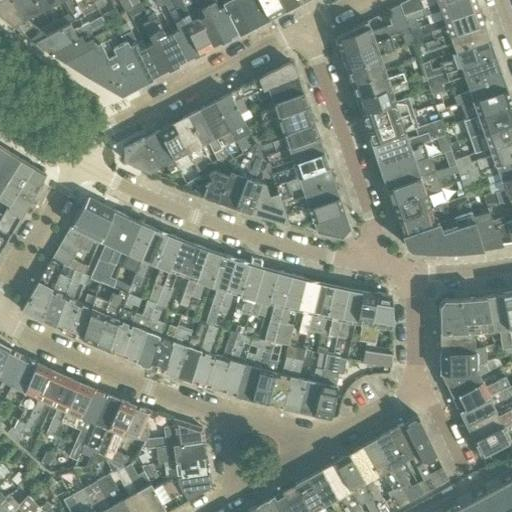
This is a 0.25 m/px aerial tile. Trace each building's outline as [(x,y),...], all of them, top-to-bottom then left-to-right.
[(0,0),(0,17),(11,26),(33,42),(46,35),(39,30),(25,19),(13,0),(0,0)] [(34,0),(13,0),(25,19),(40,11),(34,0)] [(56,0),(34,0),(40,11),(57,1),(56,0)] [(56,0),(57,1),(59,0),(63,0),(71,13),(74,19),(74,20),(83,15),(78,6),(74,0),(56,0)] [(91,0),(82,0),(85,5),(80,8),(78,6),(83,15),(93,10),(95,8),(91,0)] [(91,0),(95,8),(96,8),(104,4),(101,0),(91,0)] [(119,0),(123,6),(125,12),(127,11),(131,9),(132,8),(129,3),(127,0),(119,0)] [(127,0),(129,3),(132,8),(139,4),(136,0),(127,0)] [(178,29),(172,32),(186,61),(199,55),(171,0),(155,0),(159,6),(164,4),(178,29)] [(171,0),(199,55),(212,48),(197,19),(192,22),(180,0),(171,0)] [(197,19),(212,48),(225,41),(203,0),(188,0),(190,3),(195,0),(200,8),(199,8),(203,16),(197,19)] [(203,0),(225,41),(238,34),(222,2),(221,2),(222,5),(217,8),(213,1),(215,0),(214,0),(203,0)] [(220,0),(222,2),(238,34),(253,27),(239,0),(220,0)] [(239,0),(253,27),(268,19),(258,0),(239,0)] [(258,0),(268,19),(282,11),(276,0),(258,0)] [(276,0),(282,11),(297,3),(295,0),(276,0)] [(419,0),(406,0),(400,3),(403,15),(445,0),(421,0),(420,1),(419,0)] [(445,0),(403,15),(408,29),(408,30),(417,26),(415,18),(424,15),(424,16),(440,11),(442,18),(477,7),(474,0),(445,0)] [(335,38),(340,52),(374,41),(401,31),(408,29),(405,21),(403,15),(400,3),(386,11),(391,24),(370,31),(367,21),(351,29),(335,38)] [(131,9),(127,11),(130,17),(143,9),(139,4),(132,8),(131,9)] [(414,46),(424,43),(482,23),(477,7),(442,18),(445,26),(430,31),(430,32),(420,35),(417,26),(408,30),(414,46)] [(101,17),(96,8),(95,8),(93,10),(98,18),(100,17),(101,17)] [(100,17),(103,24),(118,15),(115,9),(101,17),(100,17)] [(71,13),(65,16),(68,22),(69,22),(74,19),(71,13)] [(147,17),(149,21),(167,58),(173,68),(186,61),(172,32),(165,35),(161,28),(154,13),(147,17)] [(68,22),(65,16),(51,24),(50,25),(53,30),(68,22)] [(33,42),(49,52),(89,31),(103,24),(100,17),(98,18),(89,23),(88,23),(74,30),(69,22),(68,22),(53,30),(46,35),(33,42)] [(151,43),(145,46),(159,76),(173,68),(167,58),(149,21),(142,25),(147,35),(151,43)] [(123,30),(125,34),(130,31),(126,22),(118,26),(121,31),(123,30)] [(424,43),(425,46),(427,52),(451,43),(454,51),(488,39),(482,23),(424,43)] [(63,61),(100,42),(107,38),(121,31),(118,26),(117,24),(102,32),(91,37),(89,31),(49,52),(63,61)] [(39,30),(46,35),(53,30),(50,25),(39,30)] [(408,29),(401,32),(405,45),(412,43),(408,29)] [(122,35),(126,40),(141,72),(146,82),(159,76),(145,46),(139,49),(135,41),(130,31),(125,34),(122,35)] [(420,64),(425,78),(494,55),(488,39),(454,51),(457,59),(442,64),(442,66),(431,70),(428,62),(420,64)] [(112,48),(115,53),(132,90),(146,82),(141,72),(126,40),(112,48)] [(340,52),(345,68),(394,51),(391,43),(376,48),(374,41),(340,52)] [(63,61),(79,72),(107,57),(100,42),(63,61)] [(345,68),(350,83),(384,71),(381,63),(396,58),(394,51),(345,68)] [(115,53),(107,57),(79,72),(121,96),(132,90),(115,53)] [(425,78),(431,94),(443,90),(440,84),(449,81),(448,80),(463,76),(465,83),(500,71),(494,55),(425,78)] [(234,101),(242,98),(255,92),(255,91),(297,76),(293,65),(293,64),(288,62),(288,63),(230,93),(234,101)] [(350,83),(355,98),(404,80),(401,73),(386,78),(384,71),(350,83)] [(452,96),(455,105),(460,103),(505,88),(500,71),(465,83),(468,91),(452,96)] [(270,96),(272,102),(302,90),(297,76),(255,91),(255,92),(259,100),(270,96)] [(355,98),(360,113),(394,101),(391,93),(407,88),(404,80),(355,98)] [(505,88),(460,103),(465,119),(477,115),(511,104),(505,88)] [(259,113),(262,122),(307,106),(302,90),(272,102),(274,108),(259,113)] [(214,101),(235,141),(240,150),(249,145),(244,136),(249,133),(247,128),(243,121),(240,114),(234,101),(230,93),(214,101)] [(439,93),(432,96),(434,104),(437,111),(445,109),(442,102),(439,93)] [(37,105),(45,110),(51,102),(42,96),(37,105)] [(360,113),(365,128),(411,112),(415,111),(414,108),(411,109),(406,97),(394,101),(360,113)] [(234,101),(240,114),(247,111),(242,98),(234,101)] [(200,108),(228,162),(236,157),(229,144),(235,141),(214,101),(200,108)] [(511,121),(511,106),(511,104),(477,115),(465,119),(461,121),(466,138),(467,137),(511,121)] [(280,126),(282,132),(312,121),(307,106),(262,122),(265,130),(280,126)] [(211,163),(213,169),(228,162),(200,108),(186,116),(200,144),(207,141),(217,160),(211,163)] [(247,111),(240,114),(243,121),(250,118),(248,110),(247,111)] [(411,112),(365,128),(370,143),(404,131),(414,128),(416,127),(412,115),(416,114),(415,111),(411,112)] [(199,177),(207,173),(213,169),(211,163),(204,166),(195,147),(200,144),(186,116),(171,123),(192,163),(199,176),(199,177)] [(422,142),(437,137),(445,134),(440,119),(416,127),(414,128),(417,135),(407,139),(404,131),(370,143),(376,159),(422,142)] [(272,142),(261,146),(264,155),(317,136),(312,121),(282,132),(284,138),(272,142)] [(485,140),(488,147),(511,139),(511,121),(467,137),(470,146),(485,140)] [(157,131),(179,170),(184,167),(185,167),(192,163),(171,123),(157,131)] [(170,174),(179,170),(157,131),(143,138),(158,167),(164,163),(170,174)] [(258,133),(252,135),(255,143),(257,142),(259,141),(259,140),(261,139),(258,133)] [(442,152),(443,152),(450,149),(445,134),(437,137),(442,152)] [(264,155),(266,161),(267,163),(278,159),(290,155),(292,162),(322,151),(317,136),(264,155)] [(148,172),(158,167),(143,138),(124,148),(123,148),(124,160),(148,172)] [(455,165),(457,172),(458,176),(478,169),(479,170),(511,158),(511,139),(488,147),(491,156),(476,161),(464,165),(461,157),(453,160),(455,165)] [(233,206),(249,211),(260,181),(254,179),(261,159),(266,161),(264,155),(261,146),(259,141),(257,142),(233,206)] [(218,201),(233,206),(257,142),(238,156),(242,157),(236,173),(230,171),(228,175),(218,201)] [(376,159),(381,174),(426,157),(422,142),(376,159)] [(450,149),(443,152),(448,167),(455,165),(453,160),(450,149)] [(0,190),(20,158),(8,150),(0,161),(0,190)] [(274,184),(328,166),(322,151),(292,162),(294,167),(282,171),(282,172),(271,175),(273,180),(274,184)] [(381,174),(386,190),(435,172),(429,156),(426,157),(381,174)] [(0,200),(8,205),(32,165),(20,158),(0,190),(0,200)] [(478,169),(458,176),(461,184),(462,188),(464,193),(471,190),(468,182),(482,177),(482,178),(486,176),(488,184),(500,180),(511,176),(511,158),(479,170),(478,169)] [(262,177),(273,180),(271,175),(269,169),(267,163),(262,177)] [(0,238),(5,242),(45,173),(32,165),(8,205),(2,215),(0,213),(0,238)] [(386,190),(391,204),(440,187),(437,179),(457,172),(455,165),(448,167),(435,172),(386,190)] [(274,184),(277,192),(279,199),(285,197),(291,195),(289,189),(300,185),(302,191),(333,181),(328,166),(274,184)] [(203,195),(218,201),(228,175),(213,169),(207,173),(211,180),(207,182),(196,188),(192,180),(186,183),(182,185),(180,186),(203,195)] [(511,176),(500,180),(503,190),(494,192),(494,193),(487,195),(482,196),(485,208),(490,207),(498,205),(498,203),(501,202),(502,204),(510,202),(509,197),(511,195),(511,176)] [(288,223),(285,214),(279,199),(277,192),(268,195),(265,183),(260,181),(249,211),(267,217),(288,223)] [(279,199),(285,214),(338,196),(333,181),(302,191),(304,197),(287,202),(285,197),(279,199)] [(391,204),(396,220),(445,202),(440,187),(391,204)] [(457,199),(465,196),(464,193),(462,188),(454,190),(457,199)] [(51,258),(62,264),(70,268),(73,261),(71,260),(78,247),(87,252),(92,240),(92,238),(98,241),(113,209),(87,196),(51,258)] [(296,225),(301,226),(300,224),(304,223),(343,211),(338,196),(285,214),(288,223),(296,225)] [(396,220),(401,234),(470,211),(467,202),(465,196),(457,199),(445,202),(396,220)] [(467,202),(470,211),(481,248),(502,245),(496,227),(493,227),(491,221),(488,211),(479,213),(475,200),(467,202)] [(89,277),(98,281),(126,215),(113,209),(98,241),(105,244),(103,246),(89,277)] [(343,211),(304,223),(300,224),(301,226),(315,230),(339,236),(340,236),(348,227),(343,211)] [(470,211),(401,234),(405,244),(404,244),(410,249),(425,250),(447,251),(458,250),(481,248),(470,211)] [(98,281),(99,281),(108,285),(113,287),(116,280),(116,279),(109,277),(114,265),(119,254),(120,250),(127,254),(141,221),(126,215),(98,281)] [(491,221),(493,227),(496,227),(496,225),(504,224),(503,219),(502,218),(491,221)] [(154,227),(141,221),(127,254),(126,253),(121,266),(135,272),(154,227)] [(496,225),(496,227),(502,245),(511,243),(511,221),(504,224),(496,225)] [(135,272),(131,283),(138,286),(142,277),(147,265),(147,262),(152,265),(154,265),(167,233),(167,232),(154,227),(135,272)] [(146,303),(152,305),(155,306),(180,238),(167,233),(154,265),(161,268),(159,270),(155,282),(146,303)] [(180,238),(155,306),(161,309),(162,307),(163,307),(170,288),(174,276),(175,274),(182,276),(194,243),(180,238)] [(179,304),(187,307),(208,248),(194,243),(182,276),(189,279),(187,281),(179,304)] [(187,307),(194,310),(198,298),(203,287),(203,284),(210,286),(221,253),(208,248),(187,307)] [(205,323),(207,324),(213,326),(214,322),(216,315),(235,257),(221,253),(210,286),(217,288),(215,291),(212,303),(205,323)] [(231,293),(239,295),(249,262),(235,257),(216,315),(220,316),(221,313),(224,314),(227,308),(231,296),(231,293)] [(21,310),(41,320),(51,289),(58,274),(61,264),(62,264),(51,258),(21,310)] [(241,312),(249,314),(263,266),(249,262),(239,295),(246,297),(244,299),(241,312)] [(41,320),(54,326),(66,287),(73,269),(70,268),(62,264),(61,264),(69,268),(66,277),(58,274),(51,289),(41,320)] [(263,266),(249,314),(256,316),(257,314),(263,315),(267,304),(276,270),(263,266)] [(54,326),(67,333),(77,301),(71,298),(73,296),(78,282),(84,285),(87,276),(78,271),(73,269),(66,287),(54,326)] [(264,341),(265,341),(273,343),(273,342),(291,274),(276,270),(267,304),(274,306),(273,308),(270,320),(269,320),(264,341)] [(291,274),(273,342),(288,345),(292,325),(286,324),(289,312),(288,309),(296,311),(305,277),(291,274)] [(302,316),(299,328),(298,333),(306,334),(307,330),(319,281),(305,277),(296,311),(304,313),(302,316)] [(113,287),(127,293),(130,286),(116,280),(113,287)] [(80,339),(93,345),(104,313),(111,292),(107,290),(108,285),(99,281),(94,297),(80,339)] [(319,281),(307,330),(321,333),(324,318),(332,284),(319,281)] [(332,284),(324,318),(332,320),(329,334),(336,336),(346,286),(332,284)] [(346,286),(336,336),(345,338),(347,325),(347,322),(353,323),(361,289),(346,286)] [(361,289),(353,323),(362,325),(361,328),(358,340),(366,341),(376,292),(361,289)] [(93,345),(107,350),(126,294),(119,291),(118,295),(111,292),(104,313),(93,345)] [(376,292),(366,341),(366,345),(363,362),(392,367),(391,349),(374,346),(374,343),(377,327),(390,330),(391,330),(391,294),(387,294),(376,292)] [(511,292),(503,294),(508,327),(510,342),(511,342),(511,292)] [(67,333),(80,339),(94,297),(90,295),(86,294),(84,302),(84,304),(77,301),(67,333)] [(107,350),(120,356),(135,312),(129,310),(131,304),(137,306),(140,300),(126,294),(107,350)] [(501,349),(503,356),(511,354),(511,348),(510,342),(508,327),(503,294),(485,296),(490,331),(498,329),(500,338),(499,338),(501,349)] [(438,305),(439,331),(472,329),(472,332),(483,331),(490,331),(485,296),(454,299),(443,299),(438,305)] [(120,356),(133,361),(152,305),(146,303),(141,315),(135,312),(120,356)] [(161,309),(155,306),(152,305),(133,361),(149,367),(159,335),(163,323),(156,320),(160,312),(161,309)] [(162,372),(176,377),(189,335),(191,330),(185,327),(188,318),(188,317),(181,314),(176,326),(162,372)] [(184,380),(189,381),(207,324),(205,323),(202,322),(199,321),(194,337),(189,335),(176,377),(184,380)] [(149,367),(162,372),(176,326),(169,324),(165,337),(159,335),(149,367)] [(189,381),(205,387),(215,354),(208,353),(216,327),(213,326),(207,324),(189,381)] [(244,325),(241,334),(243,335),(250,337),(253,327),(244,325)] [(439,331),(439,352),(474,351),(474,349),(473,336),(472,336),(472,332),(472,329),(439,331)] [(205,387),(220,391),(237,333),(235,332),(229,331),(227,339),(222,357),(215,354),(205,387)] [(220,391),(235,395),(243,363),(237,361),(243,342),(248,344),(250,337),(243,335),(241,334),(237,333),(220,391)] [(235,395),(250,400),(265,341),(264,341),(257,339),(250,337),(248,344),(257,347),(255,354),(246,352),(245,355),(243,363),(235,395)] [(250,400),(266,404),(274,371),(266,369),(270,352),(273,343),(265,341),(250,400)] [(266,404),(282,408),(297,347),(288,345),(285,358),(281,373),(274,371),(266,404)] [(282,408),(298,411),(305,379),(297,377),(304,349),(297,347),(282,408)] [(440,371),(440,372),(463,373),(475,366),(474,354),(485,351),(484,347),(474,349),(474,351),(439,352),(440,371)] [(0,400),(11,384),(23,356),(8,348),(0,367),(0,379),(2,381),(0,383),(0,400)] [(298,411),(312,414),(326,355),(319,354),(316,369),(315,368),(312,380),(305,379),(298,411)] [(326,355),(312,414),(330,418),(338,373),(343,374),(346,359),(341,359),(338,358),(326,355)] [(10,402),(17,405),(24,392),(37,363),(28,358),(23,356),(11,384),(0,400),(0,410),(4,413),(9,403),(10,402)] [(484,362),(475,366),(463,373),(440,372),(452,396),(481,381),(482,381),(479,375),(488,370),(493,368),(501,365),(498,358),(497,358),(489,360),(484,362)] [(17,443),(22,432),(21,431),(25,423),(50,369),(37,363),(24,392),(17,405),(23,408),(14,428),(12,427),(7,433),(17,443)] [(21,431),(22,432),(28,434),(32,426),(36,419),(44,401),(51,404),(64,375),(61,374),(50,369),(25,423),(21,431)] [(47,433),(53,436),(59,421),(77,381),(64,375),(51,404),(57,407),(49,425),(42,423),(39,430),(47,433)] [(452,396),(459,411),(510,387),(509,385),(505,377),(484,387),(481,381),(452,396)] [(59,421),(67,425),(74,427),(91,387),(79,382),(77,381),(59,421)] [(459,411),(466,425),(495,410),(492,404),(511,394),(511,385),(510,387),(459,411)] [(80,452),(82,447),(104,393),(91,387),(74,427),(80,430),(79,433),(78,433),(74,444),(68,456),(77,460),(80,452)] [(97,452),(106,428),(118,398),(113,396),(104,393),(82,447),(92,451),(97,453),(97,452)] [(115,451),(122,433),(133,404),(118,398),(106,428),(113,430),(104,456),(107,458),(112,460),(112,459),(115,451)] [(145,441),(146,438),(148,434),(147,427),(143,426),(149,410),(133,404),(122,433),(145,441)] [(466,425),(473,439),(511,419),(511,407),(510,409),(510,410),(498,416),(495,410),(466,425)] [(417,415),(401,423),(422,463),(436,455),(431,444),(417,415)] [(140,449),(142,449),(155,447),(204,440),(202,427),(201,427),(173,418),(173,425),(163,426),(164,437),(146,438),(145,441),(140,449)] [(511,419),(473,439),(480,455),(480,454),(484,453),(486,452),(511,438),(511,419)] [(401,423),(389,431),(404,459),(410,455),(416,466),(422,478),(429,475),(428,474),(422,463),(401,423)] [(389,431),(375,438),(410,501),(414,499),(408,488),(411,487),(397,463),(404,459),(389,431)] [(375,438),(362,446),(377,474),(382,471),(392,489),(387,492),(396,509),(410,501),(375,438)] [(158,463),(163,463),(206,457),(204,440),(155,447),(158,463)] [(362,446),(347,454),(380,511),(389,511),(370,478),(377,474),(362,446)] [(105,459),(107,458),(104,456),(97,452),(97,453),(92,451),(90,457),(89,456),(85,467),(88,468),(90,467),(105,459)] [(115,451),(112,459),(112,460),(125,465),(128,457),(115,451)] [(52,456),(45,452),(41,462),(48,465),(52,456)] [(380,511),(347,454),(333,462),(358,505),(364,502),(369,511),(380,511)] [(206,457),(163,463),(164,467),(168,466),(170,478),(208,472),(206,457)] [(105,459),(112,472),(112,473),(115,471),(121,468),(126,465),(125,465),(112,460),(107,458),(105,459)] [(333,462),(320,469),(344,511),(352,511),(351,509),(358,505),(333,462)] [(126,465),(121,468),(146,511),(163,511),(165,511),(152,488),(147,479),(143,472),(137,476),(130,463),(126,465)] [(151,464),(141,466),(149,481),(158,476),(151,464)] [(448,480),(442,467),(428,474),(429,475),(435,487),(448,480)] [(112,472),(109,473),(113,481),(119,478),(128,494),(122,498),(129,511),(146,511),(121,468),(115,471),(112,473),(112,472)] [(344,511),(320,469),(306,477),(323,506),(330,502),(335,511),(344,511)] [(170,478),(152,488),(165,511),(186,499),(210,486),(208,472),(170,478)] [(96,482),(102,493),(103,495),(112,511),(129,511),(122,498),(114,483),(113,481),(109,473),(102,478),(96,482)] [(0,493),(11,482),(5,477),(0,482),(0,493)] [(294,484),(309,511),(326,511),(323,506),(306,477),(294,484)] [(511,511),(511,477),(448,511),(511,511)] [(422,480),(417,483),(423,493),(428,491),(422,480)] [(95,511),(112,511),(102,493),(96,482),(95,481),(83,488),(91,502),(95,511)] [(423,493),(417,483),(411,487),(408,488),(414,499),(423,493)] [(309,511),(294,484),(281,491),(292,511),(309,511)] [(83,488),(69,495),(78,511),(95,511),(91,502),(83,488)] [(292,511),(281,491),(268,499),(276,511),(292,511)] [(0,511),(11,511),(19,504),(9,494),(0,503),(0,511)] [(41,511),(43,511),(43,510),(40,507),(40,508),(27,495),(19,504),(11,511),(41,511)] [(67,511),(78,511),(69,495),(60,500),(67,511)] [(276,511),(268,499),(256,506),(259,511),(276,511)] [(50,506),(51,505),(47,501),(40,507),(43,510),(50,506)]
